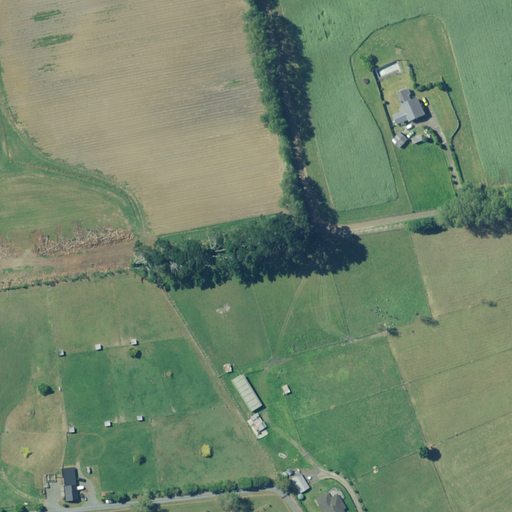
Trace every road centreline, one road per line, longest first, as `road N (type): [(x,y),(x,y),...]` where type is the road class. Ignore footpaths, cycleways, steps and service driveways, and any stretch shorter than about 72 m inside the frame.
road 1 (unclassified): [(263,0),(316,217),(337,226),(511,200)]
road 2 (unclassified): [(57,511),(256,489),(280,493),(293,511)]
